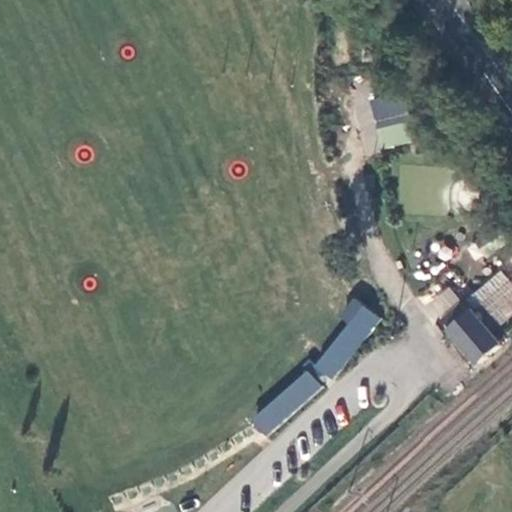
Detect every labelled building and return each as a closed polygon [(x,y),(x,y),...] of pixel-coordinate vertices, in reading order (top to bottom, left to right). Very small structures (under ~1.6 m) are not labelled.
[(407,93),(371,99),(379,148),(416,141),(407,93)] [(438,318),(461,302),(449,287),(427,303),(438,318)] [(332,380),(381,319),(352,297),(337,316),(346,323),(313,365),(332,380)] [(464,366),(479,382),(508,356),(474,315),(471,317),(465,309),(447,325),(453,333),(451,336),(471,361),(464,366)] [(266,437),(322,386),(305,368),(250,419),(266,437)]
